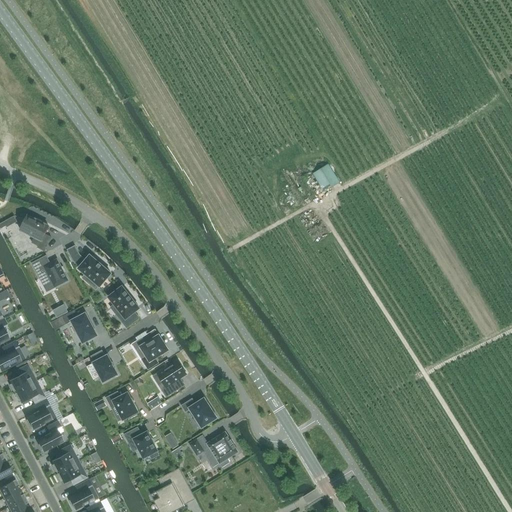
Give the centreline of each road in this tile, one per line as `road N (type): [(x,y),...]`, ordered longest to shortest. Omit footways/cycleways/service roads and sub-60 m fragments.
road 1 (tertiary): [(292,435),(184,267),(0,13)]
road 2 (unclassified): [(292,435),(280,442),(263,436),(218,358),(117,233),(67,198),(0,168)]
road 3 (residential): [(0,403),(57,511)]
